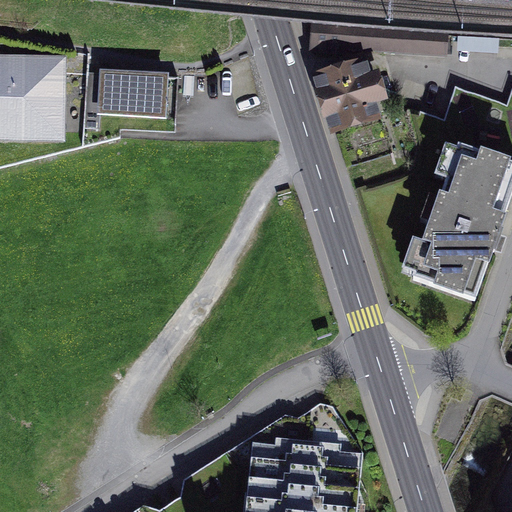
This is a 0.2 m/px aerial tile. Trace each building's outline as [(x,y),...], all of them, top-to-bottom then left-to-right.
[(446,36),(314,27),(313,53),(344,55),(344,50),(445,56),(446,36)] [(371,67),(318,83),(332,132),(377,119),(376,115),(385,112),(371,67)] [(65,73),(0,72),(0,128),(64,129),(65,73)] [(166,79),(102,76),(101,111),(165,114),(166,79)] [(511,196),(511,167),(460,150),(414,281),(475,302),(511,196)] [(293,454),(258,451),(251,511),(351,511),(357,460),(322,456),(323,449),(293,447),(293,454)]
